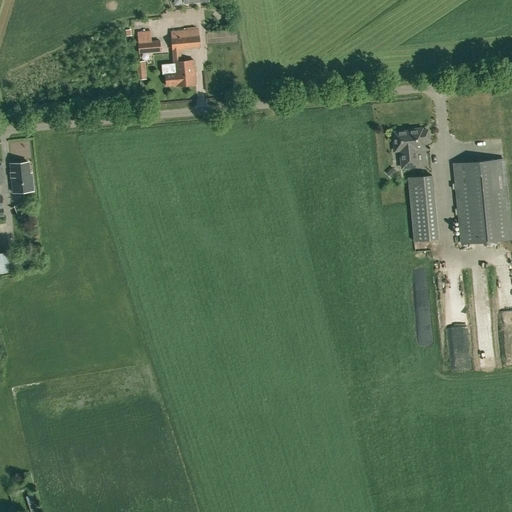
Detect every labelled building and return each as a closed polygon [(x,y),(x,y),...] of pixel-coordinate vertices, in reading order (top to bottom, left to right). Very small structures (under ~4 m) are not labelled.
[(199,35),(198,35),(198,29),(171,32),(175,76),(166,77),(167,85),(176,85),(196,84),(194,60),(180,61),(180,49),(200,47),(199,35)] [(160,40),(138,42),(139,52),(161,50),(160,40)] [(146,79),(144,61),(135,62),(137,80),(146,79)] [(412,129),(412,131),(393,132),(394,151),(400,150),(401,167),(417,166),(416,149),(423,148),(423,141),(428,141),(427,130),(422,130),(422,129),(412,129)] [(510,239),(503,159),(454,163),(462,243),(510,239)] [(10,164),(12,178),(13,192),(33,190),(31,173),(29,173),(28,162),(10,164)] [(391,177),(395,173),(391,169),(387,173),(391,177)] [(408,177),(413,241),(438,239),(432,175),(408,177)] [(22,203),(14,206),(18,218),(26,215),(22,203)] [(466,336),(465,315),(450,316),(450,337),(466,336)] [(38,511),(33,494),(26,496),(30,511),(38,511)]
